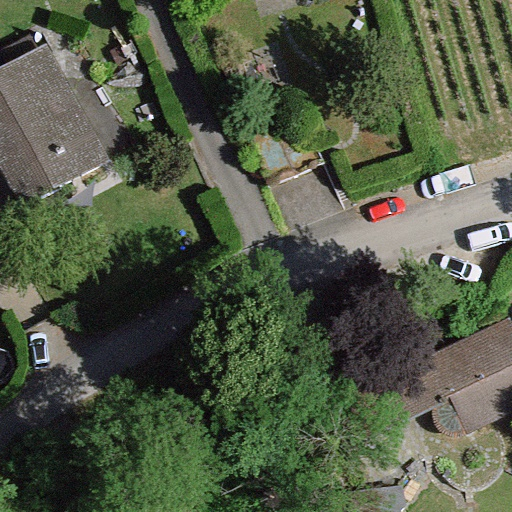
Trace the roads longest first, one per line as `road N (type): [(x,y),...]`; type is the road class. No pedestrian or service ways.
road 1 (residential): [(0,439),(120,352),(265,282)]
road 2 (residential): [(265,282),(158,0)]
road 3 (residential): [(265,282),(511,202)]
